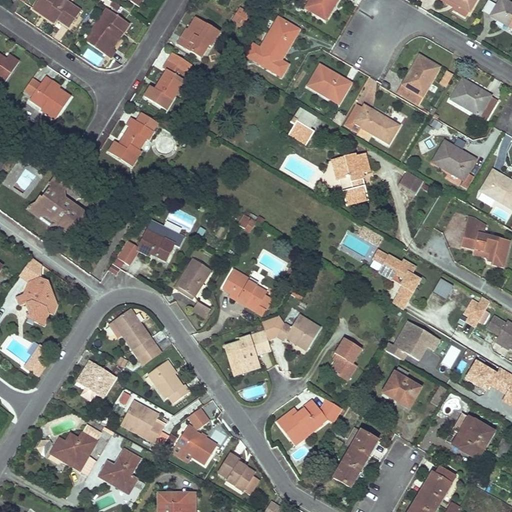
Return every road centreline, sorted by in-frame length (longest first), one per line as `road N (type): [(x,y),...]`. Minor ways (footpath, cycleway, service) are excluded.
road 1 (residential): [(109,295),(135,291),(153,299),(290,494),(321,511)]
road 2 (residential): [(360,39),(404,9),(511,71)]
road 3 (residential): [(116,92),(0,12)]
road 4 (residential): [(109,295),(32,410)]
road 5 (residential): [(0,223),(109,295)]
